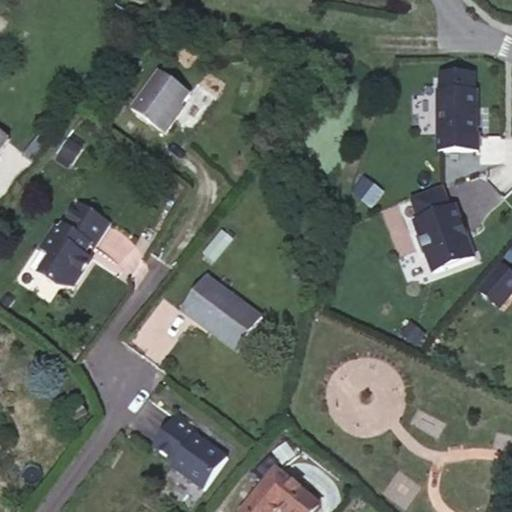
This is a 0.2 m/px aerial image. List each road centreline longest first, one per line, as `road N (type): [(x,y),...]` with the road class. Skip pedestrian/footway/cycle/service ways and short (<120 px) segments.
road 1 (track): [(148,0),(313,47),(511,62)]
road 2 (residential): [(162,264),(98,348),(130,395),(47,511)]
